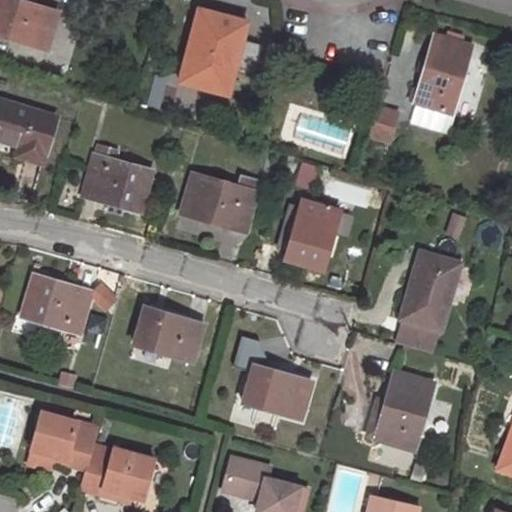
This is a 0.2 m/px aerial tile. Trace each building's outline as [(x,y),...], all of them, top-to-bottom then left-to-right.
[(0,0),(0,35),(44,50),(55,13),(31,5),(13,0),(0,0)] [(241,40),(246,23),(198,11),(179,81),(227,93),(234,68),(241,40)] [(450,113),(469,46),(432,36),(413,102),(417,103),(450,113)] [(259,45),(241,40),(234,68),(252,73),(259,45)] [(159,108),(168,78),(153,74),(145,105),(159,108)] [(369,108),(373,97),(363,94),(359,105),(369,108)] [(0,140),(18,146),(27,149),(24,158),(42,164),(55,118),(0,101),(0,140)] [(450,113),(417,103),(411,121),(446,131),(452,114),(450,113)] [(395,113),(374,107),(365,136),(386,142),(395,113)] [(110,204),(121,207),(139,212),(150,172),(113,161),(116,151),(95,144),(81,194),(97,198),(97,201),(110,204)] [(27,149),(18,146),(16,155),(24,158),(27,149)] [(308,189),(314,168),(301,164),(294,185),(308,189)] [(243,232),(257,182),(239,177),(235,187),(191,173),(180,213),(243,232)] [(158,195),(160,186),(152,183),(149,193),(158,195)] [(400,201),(403,193),(396,191),(393,199),(400,201)] [(301,201),(298,209),(285,252),(283,259),(320,270),(332,233),(346,237),(352,216),(301,201)] [(120,213),(121,207),(110,204),(108,209),(120,213)] [(285,252),(298,209),(287,205),(276,248),(285,252)] [(456,236),(462,218),(450,214),(444,233),(456,236)] [(440,329),(459,264),(419,253),(400,318),(440,329)] [(77,333),(88,296),(74,292),(75,289),(33,276),(21,317),(77,333)] [(190,361),(201,325),(143,308),(133,344),(190,361)] [(440,329),(400,318),(393,343),(433,355),(440,329)] [(298,418),(309,382),(267,370),(253,366),(255,361),(264,358),(259,341),(240,336),(232,366),(250,371),(241,402),(298,418)] [(267,368),(264,358),(255,361),(253,366),(267,370),(267,368)] [(393,373),(384,403),(374,436),(373,438),(412,450),(432,384),(393,373)] [(374,436),(384,403),(375,400),(365,434),(374,436)] [(84,468),(91,444),(92,440),(72,434),(75,423),(40,413),(31,447),(32,447),(55,454),(54,459),(84,468)] [(92,440),(95,428),(75,423),(72,434),(92,440)] [(511,426),(497,468),(511,474),(511,426)] [(84,468),(78,488),(99,494),(101,487),(129,495),(144,499),(154,461),(91,444),(84,468)] [(55,454),(32,447),(28,462),(52,469),(54,459),(55,454)] [(222,490),(249,497),(250,494),(259,496),(258,500),(255,511),(299,511),(305,490),(265,479),(268,469),(230,459),(222,490)] [(420,476),(423,466),(412,463),(409,473),(420,476)] [(101,487),(99,494),(127,503),(129,495),(101,487)] [(414,511),(416,508),(369,496),(365,511),(414,511)]
